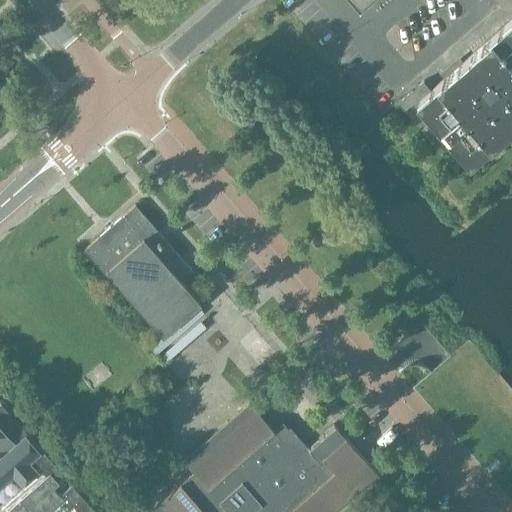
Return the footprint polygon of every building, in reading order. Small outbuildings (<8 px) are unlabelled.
[(436,119),(448,132),(511,75),(511,21),(432,90),(425,81),(399,103),(423,131),(436,119)] [(511,75),(448,132),(475,163),(511,130),(511,75)] [(192,269),(163,237),(136,204),(83,250),(104,273),(106,271),(161,335),(199,303),(180,280),(192,269)] [(511,390),(468,340),(413,388),(511,502),(511,390)] [(185,478),(151,508),(154,511),(332,511),(376,474),(333,425),(313,442),(307,448),(289,427),(288,428),(282,422),(273,431),(252,407),(249,404),(182,462),(185,466),(191,473),(185,478)] [(0,453),(15,441),(0,423),(0,453)] [(13,446),(0,457),(0,495),(32,468),(13,446)] [(41,454),(31,462),(44,477),(44,478),(48,475),(54,469),(41,454)] [(44,478),(3,511),(46,511),(62,499),(44,478)] [(61,494),(74,509),(84,501),(71,485),(61,494)] [(93,511),(84,501),(74,509),(77,511),(93,511)]
